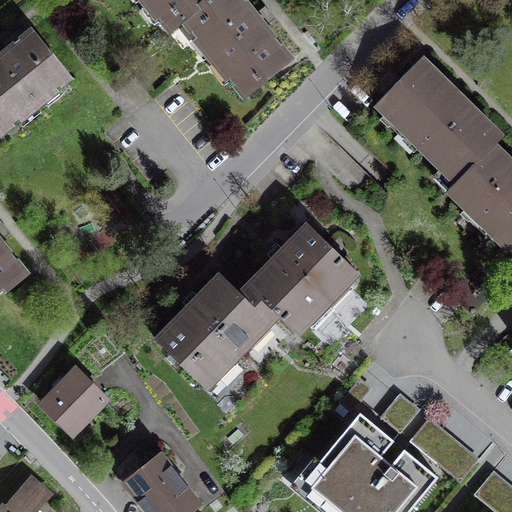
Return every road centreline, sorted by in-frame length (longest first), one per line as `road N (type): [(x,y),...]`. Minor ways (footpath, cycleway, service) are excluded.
road 1 (residential): [(417,0),(191,223)]
road 2 (residential): [(511,428),(394,331)]
road 3 (residential): [(99,511),(0,404)]
